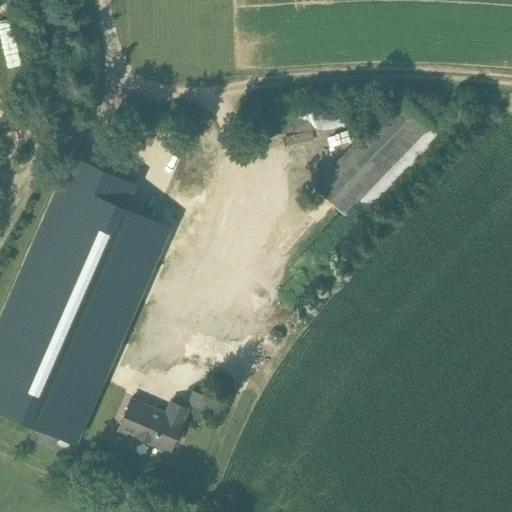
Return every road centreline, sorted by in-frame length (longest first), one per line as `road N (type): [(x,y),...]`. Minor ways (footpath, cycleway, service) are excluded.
road 1 (track): [(511,82),(384,79),(108,115)]
road 2 (track): [(65,156),(108,115),(107,0)]
